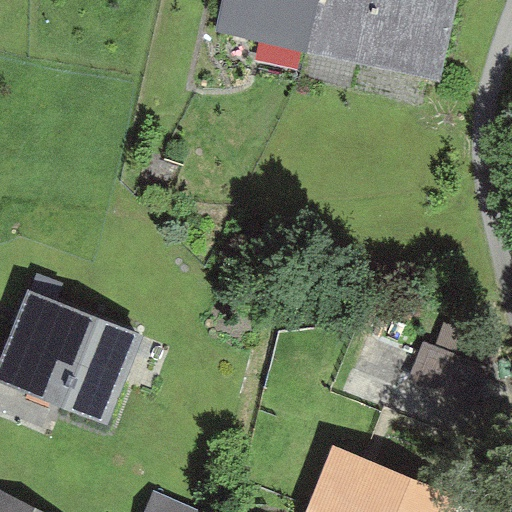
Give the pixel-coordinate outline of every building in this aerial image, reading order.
[(309,37),(317,0),(225,0),(219,31),(257,40),(260,26),(309,37)] [(356,61),(358,62),(372,0),(317,0),(309,37),(359,48),(356,61)] [(372,0),(358,62),(436,79),(453,0),(372,0)] [(68,391),(63,404),(104,420),(139,333),(33,291),(3,366),(68,391)] [(481,376),(423,352),(413,376),(472,400),(481,376)] [(441,511),(445,503),(340,460),(318,511),(441,511)]
